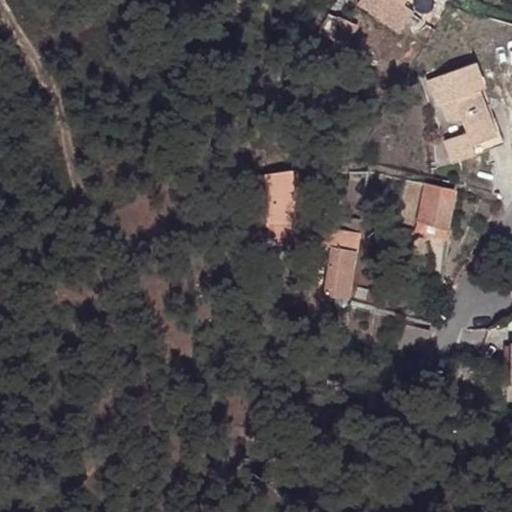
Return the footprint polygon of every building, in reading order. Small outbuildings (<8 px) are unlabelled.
[(407,0),(405,4),(415,12),(423,0),(407,0)] [(355,30),(317,12),(308,30),(347,48),(355,30)] [(465,96),(479,91),(485,89),(476,63),(428,81),(438,107),(443,105),(449,122),(461,117),(467,133),(445,141),(454,163),(504,145),(495,123),(492,125),(485,107),(472,113),(465,96)] [(485,107),(479,91),(465,96),(472,113),(485,107)] [(291,170),(264,174),(268,238),(276,237),(277,245),(295,243),(291,170)] [(428,185),(420,224),(447,230),(455,191),(428,185)] [(342,199),(334,193),(323,206),(331,213),(342,199)] [(334,218),(332,227),(357,230),(358,221),(334,218)] [(324,296),(348,299),(359,231),(357,230),(332,227),(315,224),(312,243),(331,246),(324,296)] [(447,230),(420,224),(417,235),(445,240),(447,230)] [(413,234),(397,231),(394,246),(409,249),(413,234)] [(430,331),(402,325),(397,348),(424,355),(430,331)] [(511,391),(511,339),(503,340),(506,392),(511,391)] [(314,379),(329,380),(333,344),(318,343),(316,359),(314,379)] [(314,379),(316,359),(310,359),(308,378),(314,379)]
